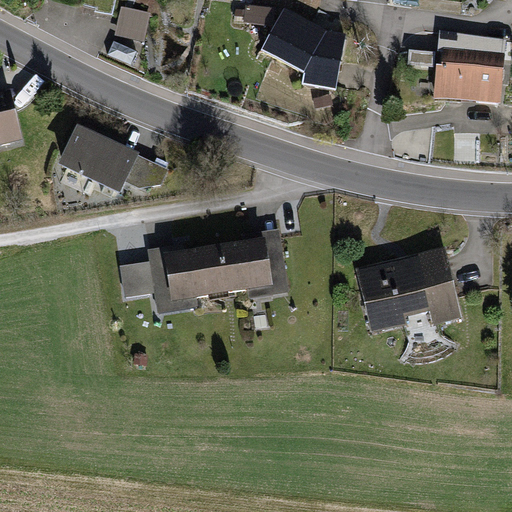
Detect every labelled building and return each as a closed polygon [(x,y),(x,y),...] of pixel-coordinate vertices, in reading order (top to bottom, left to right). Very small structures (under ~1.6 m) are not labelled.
[(83,0),(84,1),(83,4),(97,8),(96,13),(113,16),(116,0),(83,0)] [(275,10),(247,7),(245,26),(273,28),(275,10)] [(150,15),(121,9),(115,39),(144,45),(150,15)] [(327,35),(285,13),(263,55),(304,78),(303,87),(337,94),(346,39),(327,35)] [(506,59),(445,53),(444,70),(438,69),(435,102),(501,109),(506,59)] [(230,59),(228,66),(242,69),(243,62),(230,59)] [(0,151),(22,147),(10,95),(0,97),(0,151)] [(323,97),(314,100),(317,111),(326,109),(323,97)] [(138,159),(78,130),(58,171),(118,200),(126,185),(138,159)] [(138,159),(126,185),(138,191),(161,189),(169,173),(138,159)] [(244,238),(245,246),(265,243),(273,291),(249,295),(250,303),(291,296),(279,232),(244,238)] [(245,246),(217,251),(225,299),(249,295),(273,291),(265,243),(245,246)] [(147,252),(149,264),(154,297),(157,317),(199,311),(198,303),(172,307),(164,259),(185,256),(184,246),(147,252)] [(185,256),(164,259),(172,307),(198,303),(225,299),(217,251),(185,256)] [(408,262),(358,274),(373,338),(409,330),(407,320),(431,314),(435,329),(462,323),(445,253),(408,262)] [(154,297),(149,264),(120,269),(125,301),(154,297)]
